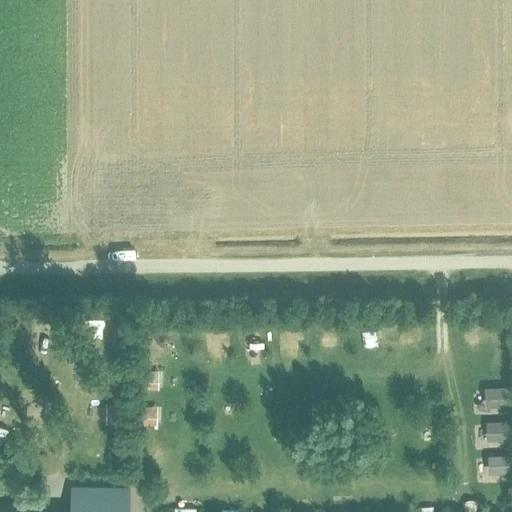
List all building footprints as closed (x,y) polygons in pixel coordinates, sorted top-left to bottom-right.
[(276,336),(300,335),(299,325),(276,326),(276,336)] [(371,351),(373,326),(354,325),(352,349),(371,351)] [(396,329),(404,350),(414,346),(406,325),(396,329)] [(336,346),(336,326),(320,327),(321,346),(336,346)] [(207,330),(193,337),(206,365),(220,358),(207,330)] [(279,353),(294,348),(290,336),(275,341),(279,353)] [(125,371),(112,371),(112,384),(125,385),(125,371)] [(154,375),(141,375),(141,388),(154,388),(154,375)] [(511,388),(492,389),(493,408),(511,406),(511,388)] [(124,407),(111,406),(110,420),(124,420),(124,407)] [(153,410),(140,411),(140,424),(153,424),(153,410)] [(511,421),(494,423),(494,441),(511,440),(511,421)] [(511,455),(495,456),(496,475),(511,473),(511,455)] [(0,511),(127,511),(128,489),(126,488),(74,487),(70,487),(69,511),(0,510),(0,511)] [(206,501),(206,511),(226,511),(226,500),(206,501)] [(460,503),(459,511),(475,511),(476,504),(460,503)]
